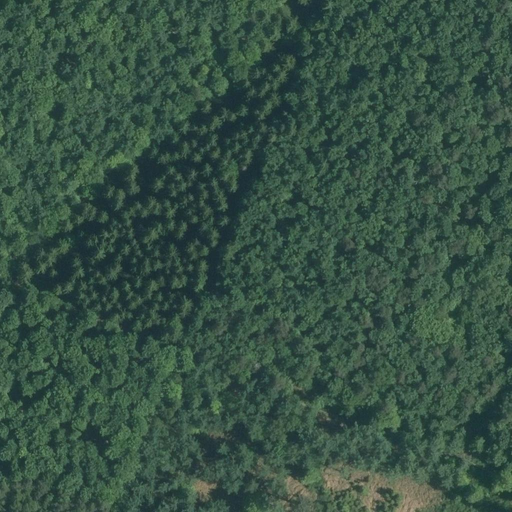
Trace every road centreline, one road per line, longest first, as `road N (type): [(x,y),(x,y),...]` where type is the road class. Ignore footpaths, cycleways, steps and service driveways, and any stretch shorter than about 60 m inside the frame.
road 1 (track): [(176,348),(305,43)]
road 2 (track): [(176,348),(0,282)]
road 3 (track): [(113,511),(176,348)]
